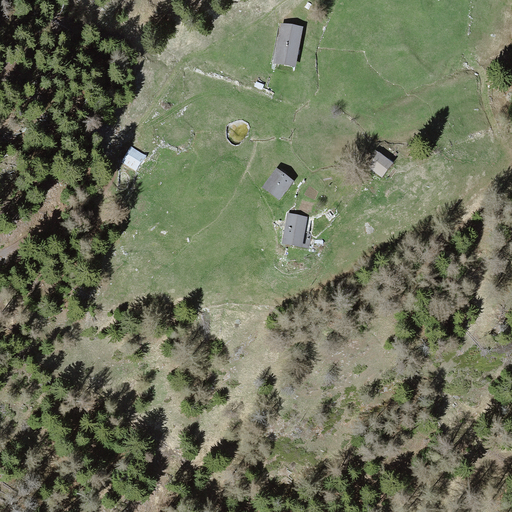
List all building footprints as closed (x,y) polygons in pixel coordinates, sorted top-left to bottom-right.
[(301,30),(279,26),(272,68),(294,72),(301,30)] [(145,159),(129,148),(119,163),(135,174),(145,159)] [(389,166),(374,156),(364,171),(379,181),(389,166)] [(274,171),(259,189),(276,203),(291,185),(274,171)] [(304,221),(286,217),(279,250),(298,253),(304,221)]
